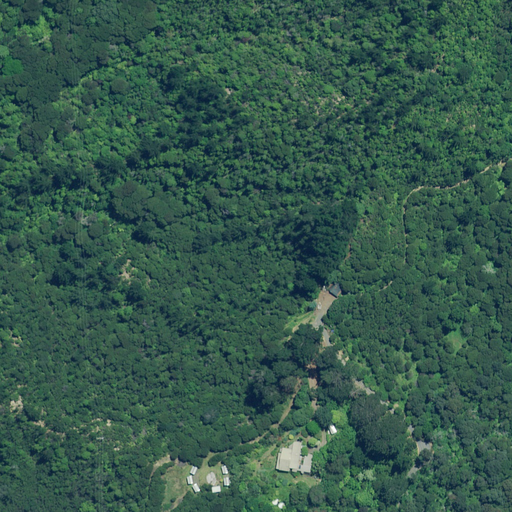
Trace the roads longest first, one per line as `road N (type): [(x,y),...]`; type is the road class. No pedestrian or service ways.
road 1 (track): [(316,328),(345,297),(393,276),(400,198),(423,180),(511,165)]
road 2 (track): [(151,511),(156,472),(167,458),(229,452),(277,420),(312,377),(316,328)]
road 3 (track): [(316,328),(403,408),(425,460),(396,488),(401,511)]
